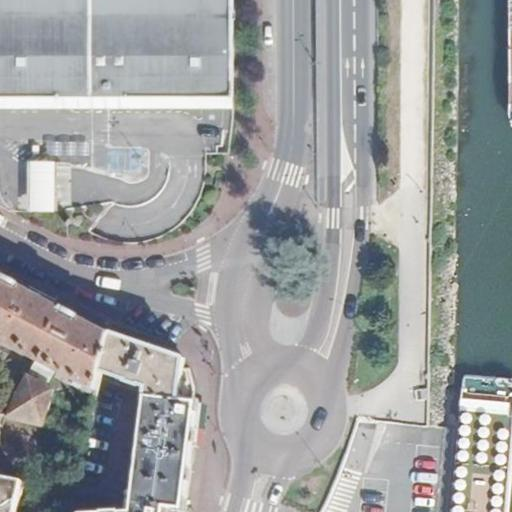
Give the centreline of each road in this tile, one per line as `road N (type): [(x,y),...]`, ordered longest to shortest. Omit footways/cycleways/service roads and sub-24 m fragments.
road 1 (primary): [(330,412),(361,241),(347,121)]
road 2 (primary): [(347,121),(323,320),(313,346),(289,366)]
road 3 (secondary): [(292,0),(291,144),(277,194)]
road 4 (residential): [(240,247),(167,278),(101,285)]
road 5 (secondary): [(256,323),(277,194)]
road 6 (residential): [(223,316),(101,285)]
road 7 (primary): [(347,121),(346,0)]
